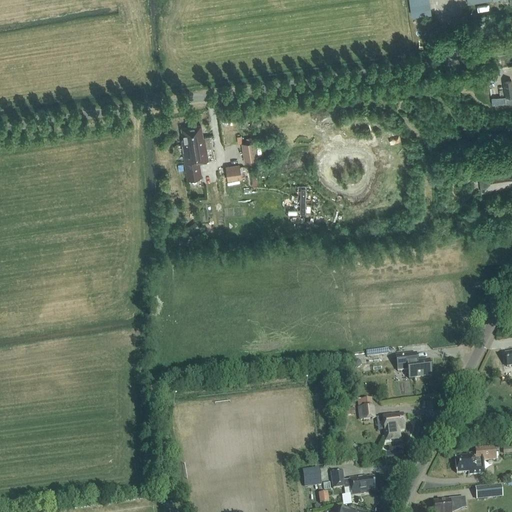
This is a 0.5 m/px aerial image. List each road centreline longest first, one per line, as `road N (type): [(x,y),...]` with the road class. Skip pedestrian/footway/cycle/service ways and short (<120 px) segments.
road 1 (unclassified): [(0,128),(511,51)]
road 2 (tertiary): [(398,511),(511,281)]
